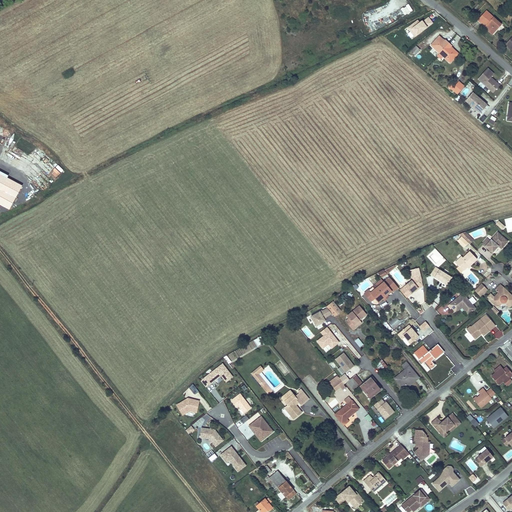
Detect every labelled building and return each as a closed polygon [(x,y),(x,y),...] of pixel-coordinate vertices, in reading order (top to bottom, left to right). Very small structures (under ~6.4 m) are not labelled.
[(501,24),(486,10),(477,20),(481,23),(482,22),(488,28),(489,27),(490,28),(489,29),(493,33),(501,24)] [(406,33),(406,34),(410,40),(433,23),(429,17),(421,23),(420,22),(418,20),(411,25),(413,28),(410,30),(408,28),(404,31),(406,33)] [(431,45),(439,53),(448,44),(444,40),(443,41),(438,37),(431,45)] [(448,44),(439,53),(443,57),(449,62),(457,54),(451,49),(452,48),(448,44)] [(415,47),(411,52),(414,55),(419,50),(415,47)] [(499,86),(492,79),(491,80),(489,79),(490,78),(493,74),(487,69),(477,79),(492,93),(499,86)] [(470,81),(466,84),(471,90),(475,86),(470,81)] [(455,86),(452,90),(457,94),(464,86),(459,82),(455,86)] [(486,105),(472,93),(465,101),(480,113),(486,105)] [(481,115),(488,107),(486,105),(480,113),(481,115)] [(27,163),(30,158),(23,153),(19,158),(27,163)] [(0,203),(9,209),(21,186),(0,174),(0,203)] [(499,220),(496,223),(502,229),(505,226),(499,220)] [(489,236),(483,243),(493,251),(499,245),(502,247),(508,240),(498,232),(492,239),(489,236)] [(472,238),(467,234),(464,237),(468,242),(472,238)] [(468,249),(470,251),(473,248),(468,243),(463,247),(466,250),(468,249)] [(478,259),(470,251),(464,258),(461,261),(459,259),(456,263),(459,266),(460,265),(465,270),(468,267),(470,265),(478,259)] [(384,270),(387,274),(395,267),(394,266),(384,270)] [(410,294),(414,290),(418,287),(419,288),(422,285),(419,281),(421,280),(418,267),(410,269),(411,275),(413,274),(415,277),(413,279),(404,287),(410,294)] [(430,274),(446,285),(451,277),(435,267),(430,274)] [(395,284),(390,277),(384,282),(375,289),(373,286),(364,293),(371,301),(375,298),(378,302),(391,291),(389,289),(395,284)] [(375,289),(384,282),(381,279),(373,286),(375,289)] [(398,287),(395,284),(389,289),(391,291),(392,292),(398,287)] [(481,284),(475,290),(481,297),(487,290),(481,284)] [(498,292),(491,300),(498,307),(502,302),(503,303),(504,303),(505,302),(510,307),(511,304),(511,295),(500,284),(495,289),(498,292)] [(410,294),(404,287),(401,289),(407,296),(410,294)] [(459,295),(465,290),(463,287),(457,292),(459,295)] [(475,309),(463,293),(448,306),(451,309),(452,308),(454,311),(461,306),(461,307),(465,312),(467,310),(470,313),(475,309)] [(331,301),(325,306),(326,308),(331,314),(333,315),(338,311),(331,301)] [(354,326),(352,324),(358,319),(365,313),(358,305),(345,315),(347,318),(344,320),(351,328),(354,326)] [(323,317),(325,316),(326,317),(331,314),(326,308),(311,317),(316,326),(325,321),(324,319),(323,317)] [(391,328),(408,319),(404,312),(387,321),(391,328)] [(486,314),(480,319),(483,323),(489,318),(486,314)] [(496,326),(489,318),(483,323),(480,319),(471,327),(472,329),(469,332),(475,339),(480,335),(479,333),(480,332),(482,334),(483,336),(496,326)] [(418,337),(408,325),(398,334),(408,346),(418,337)] [(339,342),(334,336),(333,337),(331,335),(333,335),(327,327),(321,332),(324,336),(317,341),(322,348),(328,344),(331,348),(339,342)] [(254,340),(257,345),(264,342),(261,336),(254,340)] [(357,338),(355,340),(361,347),(363,345),(357,338)] [(428,351),(421,357),(419,359),(422,363),(425,361),(431,369),(435,365),(431,361),(434,358),(435,359),(443,352),(437,344),(428,351)] [(416,351),(421,357),(428,351),(423,345),(416,351)] [(358,359),(361,356),(353,346),(350,348),(358,359)] [(354,366),(344,354),(343,353),(335,359),(346,372),(354,366)] [(381,360),(376,364),(381,371),(387,367),(381,360)] [(279,361),(275,364),(285,375),(289,372),(279,361)] [(405,370),(397,376),(400,380),(397,382),(404,389),(407,386),(406,385),(412,381),(413,382),(418,377),(406,362),(402,366),(405,370)] [(213,380),(220,375),(221,375),(226,382),(232,377),(222,364),(200,381),(205,387),(214,380),(213,380)] [(264,371),(261,367),(253,374),(261,383),(264,381),(259,374),(264,371)] [(495,373),(492,376),(498,384),(503,381),(508,377),(509,378),(511,375),(511,374),(506,367),(503,369),(501,368),(495,373)] [(355,375),(346,382),(353,390),(361,383),(355,375)] [(343,384),(338,377),(337,376),(329,382),(330,383),(336,390),(336,389),(340,386),(343,384)] [(511,381),(509,378),(508,377),(503,381),(506,385),(511,381)] [(371,378),(360,386),(369,398),(380,389),(371,378)] [(195,394),(199,390),(193,384),(189,388),(195,394)] [(284,408),(291,416),(293,416),(295,414),(297,416),(301,412),(295,405),(297,404),(299,402),(301,405),(309,399),(301,389),(298,391),(300,393),(295,397),(290,391),(280,398),(283,402),(284,401),(288,405),(284,408)] [(473,399),(481,408),(492,399),(485,390),(477,397),(476,396),(473,399)] [(250,408),(240,394),(231,400),(236,407),(238,406),(243,413),(250,408)] [(354,412),(358,409),(349,397),(345,400),(348,404),(335,414),(341,422),(343,425),(348,421),(346,418),(350,415),(354,412)] [(196,413),(199,401),(190,399),(190,400),(189,400),(188,398),(176,405),(182,415),(189,411),(196,413)] [(394,412),(386,401),(384,402),(381,398),(373,404),(384,419),(394,412)] [(494,428),(508,416),(500,407),(486,419),(494,428)] [(436,417),(430,422),(438,430),(441,427),(444,430),(448,427),(448,428),(458,420),(451,412),(440,421),(436,417)] [(470,414),(467,417),(475,426),(478,424),(479,423),(475,418),(474,419),(470,414)] [(268,425),(260,416),(258,418),(265,427),(268,425)] [(265,427),(258,418),(248,426),(250,429),(252,428),(261,440),(272,431),(268,425),(265,427)] [(459,422),(458,420),(448,428),(450,430),(459,422)] [(444,430),(441,427),(438,430),(443,436),(446,433),(444,430)] [(222,440),(214,430),(201,428),(200,437),(209,439),(215,446),(222,440)] [(261,440),(252,428),(250,429),(260,441),(261,440)] [(415,430),(414,440),(418,441),(418,448),(414,452),(421,461),(428,454),(426,451),(429,448),(429,442),(427,441),(427,437),(425,437),(425,434),(422,431),(415,430)] [(231,445),(223,451),(220,454),(226,462),(230,459),(238,471),(246,465),(231,445)] [(389,468),(401,458),(400,457),(407,451),(401,445),(383,461),(389,468)] [(478,457),(475,460),(481,466),(485,462),(487,461),(489,459),(493,456),(487,449),(478,456),(478,457)] [(401,458),(403,460),(410,454),(407,451),(400,457),(401,458)] [(264,469),(262,470),(267,475),(271,472),(266,465),(263,468),(264,469)] [(446,482),(447,483),(450,483),(452,486),(459,479),(453,472),(452,472),(452,468),(451,466),(448,466),(444,469),(444,472),(442,472),(440,473),(440,477),(432,483),(436,488),(439,485),(442,488),(444,486),(445,484),(446,482)] [(283,483),(285,481),(277,471),(269,478),(267,476),(265,478),(268,481),(270,480),(273,483),(271,485),(275,490),(277,488),(281,492),(278,495),(282,499),(285,496),(293,490),(288,484),(285,486),(283,483)] [(364,482),(371,490),(374,487),(376,490),(386,481),(379,473),(377,475),(378,476),(374,480),(373,478),(371,476),(364,482)] [(473,474),(468,477),(472,482),(477,478),(473,474)] [(347,501),(348,500),(351,497),(357,505),(363,500),(357,492),(355,494),(354,492),(348,485),(334,497),(339,503),(344,498),(347,501)] [(296,493),(293,490),(285,496),(288,500),(296,493)] [(419,490),(402,505),(407,511),(408,511),(411,509),(418,504),(417,503),(419,502),(421,505),(424,503),(425,503),(430,499),(426,495),(425,497),(419,490)] [(511,497),(511,496),(503,503),(509,510),(511,507),(511,497)] [(348,500),(354,507),(357,505),(351,497),(348,500)] [(258,504),(256,506),(258,510),(255,511),(265,511),(267,510),(268,511),(272,508),(264,499),(258,504)] [(418,504),(411,509),(413,511),(420,506),(421,507),(425,503),(424,503),(421,505),(419,502),(417,503),(418,504)]
